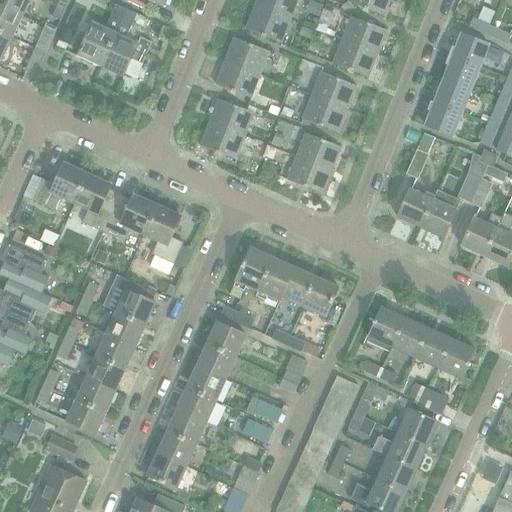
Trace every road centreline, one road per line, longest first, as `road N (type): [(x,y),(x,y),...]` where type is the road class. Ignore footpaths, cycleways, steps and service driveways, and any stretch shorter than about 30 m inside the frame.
road 1 (residential): [(100,511),(239,199)]
road 2 (residential): [(373,259),(260,511)]
road 3 (residential): [(342,245),(441,0)]
road 4 (residential): [(439,511),(511,353)]
road 5 (residential): [(140,153),(205,0)]
road 6 (residential): [(511,322),(373,259)]
